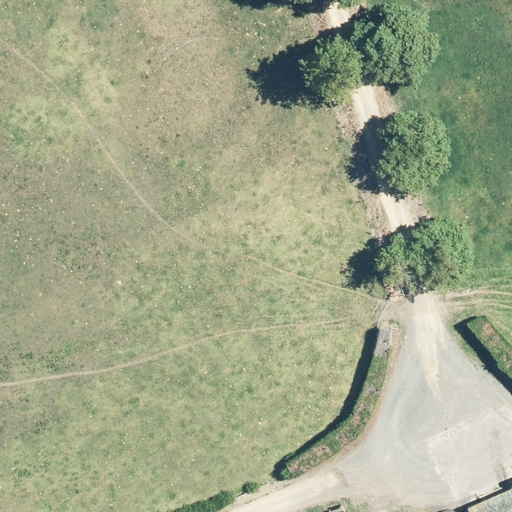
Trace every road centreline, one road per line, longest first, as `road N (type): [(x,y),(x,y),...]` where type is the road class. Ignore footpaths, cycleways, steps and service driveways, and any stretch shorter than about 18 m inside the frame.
road 1 (track): [(219,511),(373,446),(420,286)]
road 2 (track): [(420,286),(511,368)]
